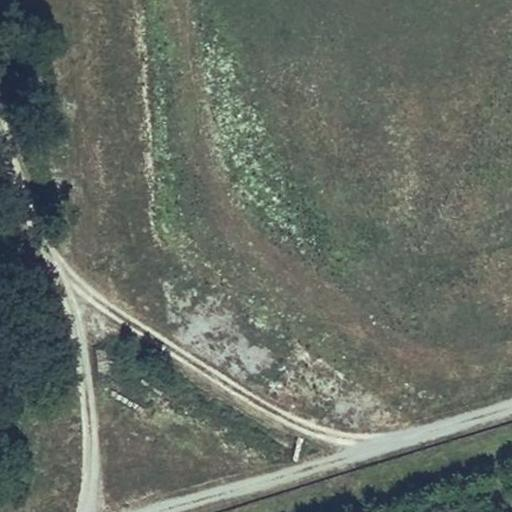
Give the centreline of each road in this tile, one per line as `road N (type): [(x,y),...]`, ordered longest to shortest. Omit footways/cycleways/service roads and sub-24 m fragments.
road 1 (track): [(389,442),(328,432),(258,404),(96,296),(26,207),(0,119)]
road 2 (track): [(511,405),(161,511)]
road 3 (track): [(94,511),(81,354),(58,257)]
